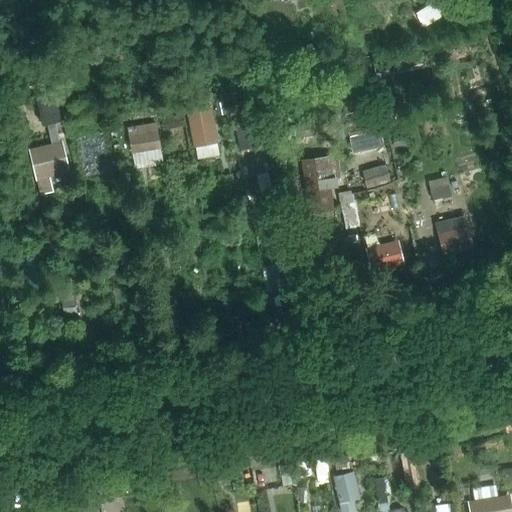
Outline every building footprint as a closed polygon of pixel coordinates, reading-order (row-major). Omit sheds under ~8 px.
[(234,91),(224,93),(226,104),(236,101),(234,91)] [(55,96),(36,100),(42,126),(45,125),(55,123),(61,121),(55,96)] [(222,99),(214,101),(217,114),(225,112),(222,99)] [(245,101),(228,105),(233,129),(234,129),(238,150),(258,146),(254,125),(250,126),(245,101)] [(23,105),(15,107),(20,126),(28,124),(23,105)] [(213,107),(191,111),(197,145),(219,141),(213,107)] [(375,107),(344,114),(352,154),(384,147),(375,107)] [(182,115),(161,119),(163,129),(184,126),(182,115)] [(133,154),(162,149),(156,122),(128,127),(127,128),(132,154),(133,154)] [(50,144),(29,150),(35,175),(36,180),(37,180),(41,193),(54,189),(51,176),(70,172),(62,141),(60,141),(55,123),(45,125),(50,144)] [(311,124),(293,126),(295,138),(313,136),(311,124)] [(0,186),(10,185),(12,192),(23,190),(22,178),(35,175),(29,150),(26,143),(2,148),(0,148),(0,186)] [(336,155),(301,159),(308,214),(334,210),(330,180),(339,178),(336,155)] [(386,165),(362,172),(367,189),(390,182),(386,165)] [(449,181),(430,186),(433,198),(452,193),(449,181)] [(352,191),(338,194),(346,229),(360,226),(352,191)] [(444,256),(474,248),(465,215),(436,223),(435,223),(443,256),(444,256)] [(405,264),(399,241),(367,249),(373,273),(405,264)] [(348,457),(334,458),(335,468),(349,467),(348,457)] [(293,468),(281,470),(283,483),(294,482),(296,481),(293,468)] [(511,468),(501,470),(503,483),(511,481),(511,468)] [(339,504),(341,504),(343,511),(357,511),(355,501),(360,499),(353,471),(332,476),(339,504)] [(403,511),(403,508),(390,511),(383,477),(375,479),(380,504),(378,510),(376,510),(376,511),(403,511)] [(508,511),(506,498),(499,499),(496,486),(474,490),(476,503),(471,504),(470,504),(471,511),(508,511)]
